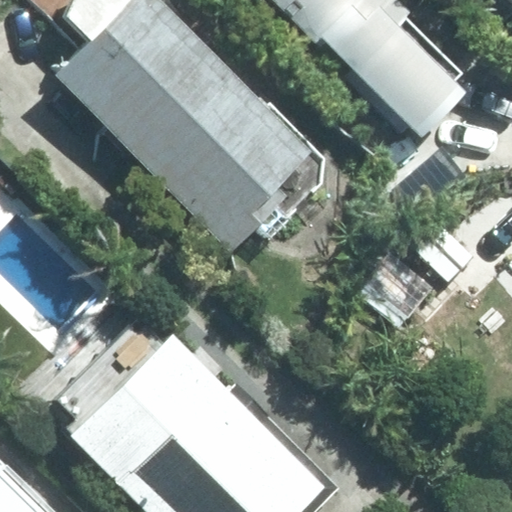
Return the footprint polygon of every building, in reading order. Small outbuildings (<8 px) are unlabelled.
[(87,34),(48,72),(226,249),(258,217),(269,228),(331,166),(162,0),(62,0),(57,5),(87,34)] [(380,0),(279,0),(416,136),(466,85),(380,0)] [(446,290),(478,257),(439,219),(407,251),(446,290)] [(156,334),(66,429),(153,511),(284,511),(313,482),(156,334)] [(48,511),(0,466),(0,511),(48,511)]
